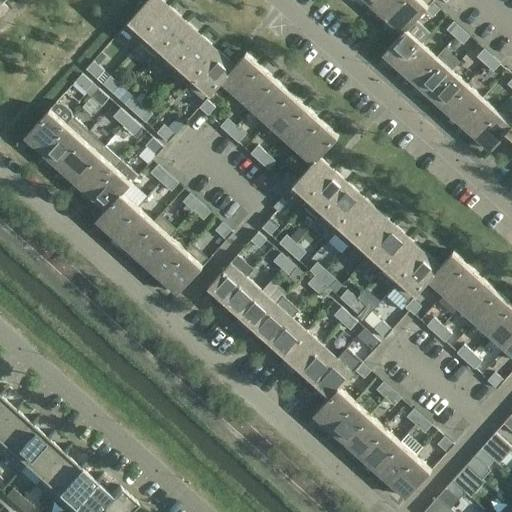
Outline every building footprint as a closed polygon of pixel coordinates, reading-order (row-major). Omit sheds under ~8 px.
[(146,0),(123,27),(140,42),(171,7),(163,0),(146,0)] [(373,0),(370,3),(387,18),(402,0),(373,0)] [(402,0),(387,18),(402,32),(403,32),(406,29),(407,29),(416,19),(425,9),(432,1),(432,0),(402,0)] [(440,8),(432,1),(425,9),(432,17),(440,8)] [(171,7),(140,42),(156,56),(187,22),(171,7)] [(383,53),(399,68),(421,42),(430,32),(416,19),(407,29),(406,29),(403,32),(402,32),(383,53)] [(454,36),(462,28),(454,20),(446,29),(454,36)] [(187,22),(156,56),(172,71),(203,36),(187,22)] [(463,43),(470,35),(462,28),(454,36),(463,43)] [(203,36),(172,71),(172,72),(179,64),(194,78),(187,85),(188,85),(219,50),(203,36)] [(421,42),(399,68),(414,81),(437,56),(421,42)] [(437,56),(414,81),(430,95),(452,70),(460,61),(444,47),(437,56)] [(485,63),(492,55),(484,48),(477,56),(485,63)] [(219,50),(188,85),(205,100),(207,98),(222,81),(222,80),(236,65),(235,64),(219,50)] [(246,52),(235,64),(236,65),(222,80),(222,81),(237,94),(262,66),(246,52)] [(493,70),(500,62),(492,55),(485,63),(493,70)] [(104,70),(93,60),(86,68),(97,78),(104,70)] [(262,66),(237,94),(252,108),(277,80),(262,66)] [(452,70),(430,95),(445,108),(467,83),(452,70)] [(93,82),(82,72),(75,81),(86,91),(93,82)] [(121,84),(110,75),(102,83),(113,93),(121,84)] [(277,80),(252,108),(267,121),(292,93),(277,80)] [(467,83),(445,108),(460,122),(482,97),(467,83)] [(109,97),(99,88),(91,96),(102,105),(109,97)] [(292,93),(267,121),(283,135),(308,107),(306,105),(292,93)] [(142,104),(132,94),(124,103),(134,112),(142,104)] [(482,97),(460,122),(475,136),(498,111),(482,97)] [(207,98),(205,100),(199,106),(208,114),(216,106),(207,98)] [(41,150),(42,151),(73,116),(72,115),(71,112),(70,109),(64,104),(61,103),(58,102),(57,101),(50,108),(25,136),(41,150)] [(153,113),(142,104),(134,112),(145,121),(153,113)] [(131,116),(121,107),(113,115),(123,125),(131,116)] [(308,107),(283,135),(298,149),(323,121),(322,120),(308,107)] [(511,123),(498,111),(475,136),(491,150),(507,132),(506,132),(511,125),(511,123)] [(73,116),(42,151),(43,152),(57,165),(58,166),(90,130),(73,116)] [(134,134),(141,126),(131,116),(123,125),(134,134)] [(237,125),(228,117),(220,125),(229,133),(237,125)] [(323,121),(298,149),(313,162),(319,156),(320,156),(328,147),(339,135),(338,134),(324,121),(323,121)] [(175,133),(164,123),(156,132),(168,142),(175,133)] [(246,133),(237,125),(229,133),(238,142),(246,133)] [(90,130),(58,166),(59,167),(73,179),(74,180),(106,145),(90,130)] [(164,146),(153,136),(145,145),(156,154),(164,146)] [(267,152),(258,144),(250,153),(259,161),(267,152)] [(106,145),(74,180),(75,181),(89,193),(90,194),(122,159),(106,145)] [(276,161),(267,152),(259,161),(269,169),(276,161)] [(313,162),(297,179),(294,183),(309,197),(334,170),(334,169),(320,156),(319,156),(313,162)] [(91,195),(106,208),(106,209),(122,192),(131,182),(139,174),(122,159),(90,194),(91,195)] [(168,172),(158,163),(150,171),(161,181),(168,172)] [(318,218),(350,183),(349,183),(335,171),(334,170),(309,197),(303,205),(318,218)] [(288,171),(280,180),(289,188),(294,183),(297,179),(288,171)] [(171,190),(179,182),(168,172),(161,181),(171,190)] [(289,188),(280,180),(280,179),(272,188),(282,196),(289,188)] [(106,209),(106,208),(98,217),(96,219),(112,233),(113,234),(138,206),(147,196),(131,182),(122,192),(106,209)] [(350,183),(318,218),(333,232),(365,197),(364,196),(351,184),(350,183)] [(193,210),(200,201),(190,192),(183,200),(193,210)] [(365,197),(333,232),(348,246),(355,239),(380,211),(379,210),(366,198),(365,197)] [(211,211),(200,201),(193,210),(203,219),(211,211)] [(138,206),(113,234),(114,235),(128,248),(129,248),(161,213),(160,213),(153,220),(138,206)] [(380,211),(355,239),(370,252),(395,224),(394,224),(381,211),(380,211)] [(161,213),(129,248),(130,249),(144,262),(145,263),(177,228),(161,213)] [(279,224),(270,216),(261,226),(270,234),(279,224)] [(234,231),(222,221),(215,229),(226,239),(234,231)] [(395,224),(370,252),(385,266),(410,238),(409,237),(396,225),(395,224)] [(177,228),(145,263),(146,264),(160,276),(161,277),(193,242),(192,242),(186,249),(171,236),(177,228)] [(266,238),(258,231),(250,239),(259,247),(266,238)] [(296,242),(286,234),(279,242),(289,251),(296,242)] [(410,238),(385,266),(400,279),(393,286),(394,286),(426,252),(425,251),(411,239),(410,238)] [(193,242),(161,277),(162,278),(176,291),(178,292),(210,257),(193,242)] [(306,251),(296,242),(289,251),(298,259),(306,251)] [(289,259),(281,251),(273,260),(282,267),(289,259)] [(453,251),(440,265),(441,265),(429,279),(444,293),(469,265),(468,264),(454,251),(453,251)] [(426,252),(394,286),(410,301),(413,297),(429,279),(441,265),(440,265),(439,264),(426,252)] [(237,254),(208,286),(210,288),(223,300),(224,301),(247,276),(253,268),(237,254)] [(297,280),(304,272),(289,259),(282,267),(297,280)] [(317,261),(309,269),(315,274),(319,278),(327,270),(317,261)] [(469,265),(444,293),(459,306),(484,279),(482,277),(470,266),(469,265)] [(336,278),(327,270),(319,278),(323,281),(329,286),(336,278)] [(323,281),(319,278),(315,274),(307,282),(316,290),(323,281)] [(247,276),(224,301),(225,301),(238,313),(239,314),(262,289),(247,276)] [(484,279),(459,306),(474,320),(499,292),(499,291),(484,279)] [(329,287),(329,286),(323,281),(316,290),(324,297),(331,289),(329,287)] [(349,305),(357,297),(347,288),(340,296),(349,305)] [(262,289),(239,314),(240,315),(254,327),(255,328),(277,303),(262,289)] [(499,292),(474,320),(490,334),(511,308),(511,303),(500,293),(499,292)] [(284,295),(277,303),(255,328),(255,329),(269,341),(270,341),(292,316),(299,309),(284,295)] [(367,306),(357,297),(349,305),(359,314),(367,306)] [(422,305),(413,297),(410,301),(406,306),(414,313),(422,305)] [(342,322),(350,313),(341,306),(334,314),(342,322)] [(511,308),(490,334),(505,347),(511,339),(511,308)] [(350,329),(358,321),(350,313),(342,322),(350,329)] [(292,316),(270,341),(271,342),(284,354),(285,355),(307,330),(292,316)] [(435,333),(443,325),(434,316),(426,325),(435,333)] [(392,328),(382,319),(374,327),(385,337),(392,328)] [(452,333),(443,325),(435,333),(445,341),(452,333)] [(307,330),(285,355),(286,356),(299,368),(300,369),(322,344),(307,330)] [(381,341),(372,333),(364,342),(373,350),(381,341)] [(322,344),(300,369),(301,370),(314,382),(315,382),(338,357),(322,344)] [(473,352),(464,344),(457,352),(466,360),(473,352)] [(316,383),(330,396),(331,396),(340,386),(354,372),(353,371),(355,369),(362,361),(347,347),(338,357),(315,382),(316,383)] [(482,360),(473,352),(466,360),(475,368),(482,360)] [(372,369),(362,361),(355,369),(364,377),(372,369)] [(504,380),(495,371),(487,379),(497,388),(504,380)] [(385,396),(393,388),(384,380),(376,388),(385,396)] [(331,396),(330,396),(323,404),(314,413),(329,427),(330,428),(355,400),(340,386),(331,396)] [(395,405),(402,396),(393,388),(385,396),(395,405)] [(0,394),(0,425),(16,408),(0,394)] [(355,400),(330,428),(331,428),(344,440),(345,441),(370,413),(355,400)] [(423,415),(414,407),(407,416),(416,424),(423,415)] [(16,408),(0,425),(0,452),(3,455),(32,423),(16,408)] [(370,413),(345,441),(346,442),(359,454),(360,455),(385,427),(370,413)] [(422,429),(429,421),(423,415),(416,424),(422,429)] [(32,423),(3,455),(19,469),(48,437),(32,423)] [(385,427),(360,455),(361,456),(375,468),(375,469),(401,441),(385,427)] [(403,440),(417,449),(422,440),(408,431),(403,440)] [(511,448),(511,445),(503,437),(496,431),(481,447),(494,459),(499,463),(511,448)] [(454,443),(445,435),(437,443),(447,452),(454,443)] [(48,437),(19,469),(35,484),(64,451),(48,437)] [(401,441),(375,469),(376,469),(391,482),(416,454),(401,441)] [(488,467),(494,459),(481,447),(466,464),(483,478),(491,469),(488,467)] [(64,451),(35,484),(51,499),(80,466),(64,451)] [(416,454),(391,482),(405,495),(407,496),(432,469),(416,454)] [(485,480),(483,478),(466,464),(452,479),(460,486),(459,486),(471,497),(485,480)] [(80,466),(51,499),(64,511),(67,511),(96,480),(80,466)] [(460,486),(452,479),(445,487),(453,493),(459,486),(460,486)] [(96,480),(67,511),(97,511),(112,495),(111,494),(96,480)] [(127,511),(137,501),(119,485),(111,494),(112,495),(97,511),(127,511)] [(12,488),(6,495),(17,505),(23,497),(12,488)] [(422,511),(453,511),(437,496),(422,511)] [(29,511),(34,507),(23,497),(17,505),(24,511),(29,511)] [(511,511),(511,504),(509,502),(499,511),(511,511)]
